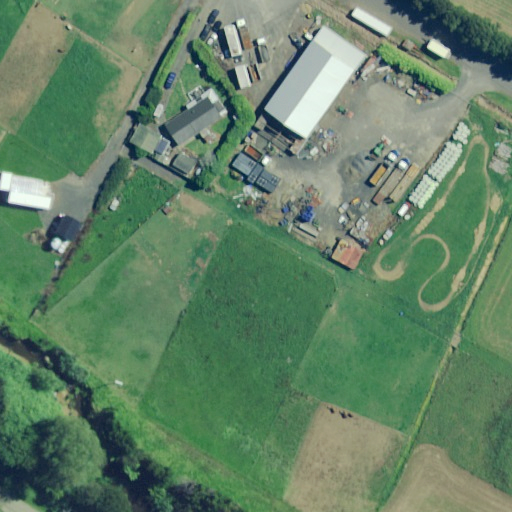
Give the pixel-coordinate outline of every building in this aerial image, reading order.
[(366,57),(324,27),(266,110),(308,140),(366,57)] [(218,100),(212,90),(205,95),(164,122),(181,147),(223,119),(213,104),(218,100)] [(163,136),(141,124),(131,143),(153,155),(163,136)] [(306,142),(288,131),(281,143),(299,153),(306,142)] [(166,144),(158,160),(190,178),(199,162),(166,144)]
